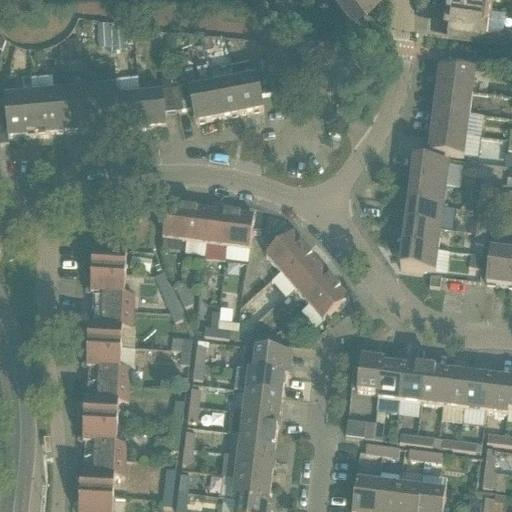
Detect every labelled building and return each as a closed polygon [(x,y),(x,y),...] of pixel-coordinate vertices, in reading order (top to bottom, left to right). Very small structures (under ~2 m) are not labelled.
[(285,9),(286,0),(275,0),(275,8),(285,9)] [(297,0),(286,0),(285,9),(296,10),(297,0)] [(370,0),(343,0),(353,13),(370,0)] [(484,10),(484,6),(443,1),(441,12),(445,12),(444,22),(448,22),(447,34),(500,41),(502,29),(486,27),(488,10),(484,10)] [(364,12),(363,23),(373,24),(375,13),(364,12)] [(108,28),(96,29),(99,53),(110,52),(108,28)] [(124,31),(112,32),(114,56),(126,55),(124,31)] [(134,44),(133,31),(124,32),(125,44),(134,44)] [(213,53),(211,41),(202,42),(205,55),(213,53)] [(60,50),(62,65),(82,62),(79,43),(65,45),(66,49),(60,50)] [(254,65),(231,69),(234,85),(241,118),(264,114),(261,99),(273,97),(269,74),(256,76),(254,65)] [(109,85),(116,84),(114,68),(107,68),(109,85)] [(472,97),(475,74),(440,70),(437,92),(472,97)] [(66,89),(65,72),(58,73),(60,90),(66,89)] [(60,90),(58,73),(51,73),(53,90),(60,90)] [(15,79),(8,78),(5,94),(12,95),(15,79)] [(241,118),(234,85),(212,89),(219,123),(241,118)] [(189,89),(175,92),(179,115),(192,112),(195,127),(219,123),(212,89),(190,94),(189,89)] [(64,138),(119,133),(120,133),(117,102),(118,102),(116,90),(60,96),(64,138)] [(162,97),(140,100),(143,133),(166,131),(165,116),(179,115),(175,92),(162,93),(162,97)] [(469,118),(472,97),(437,92),(435,114),(469,118)] [(8,140),(8,143),(9,143),(64,138),(60,96),(4,101),(6,120),(7,132),(8,140)] [(140,100),(118,102),(117,102),(120,133),(119,133),(119,136),(143,133),(140,100)] [(467,140),(469,118),(435,114),(432,135),(467,140)] [(322,151),(346,156),(350,138),(326,132),(322,151)] [(464,162),(467,140),(432,135),(429,158),(464,162)] [(0,140),(0,148),(9,148),(9,143),(8,143),(8,140),(0,140)] [(446,190),(449,168),(414,164),(411,186),(446,190)] [(492,196),(493,186),(482,184),(481,195),(492,196)] [(444,212),(445,197),(446,190),(411,186),(409,207),(444,212)] [(490,207),(492,196),(481,195),(480,205),(490,207)] [(441,233),(444,212),(409,207),(406,229),(441,233)] [(185,246),(189,211),(167,209),(163,243),(185,246)] [(206,249),(211,214),(189,211),(185,246),(206,249)] [(206,249),(228,251),(233,217),(211,214),(206,249)] [(254,220),(233,217),(228,251),(250,254),(252,240),(254,220)] [(486,239),(487,228),(477,227),(475,238),(486,239)] [(438,255),(441,233),(406,229),(403,250),(438,255)] [(266,260),(279,275),(280,276),(307,254),(293,237),(283,245),(278,239),(268,247),(274,253),(266,260)] [(485,250),(486,239),(475,238),(474,248),(485,250)] [(435,277),(438,257),(438,255),(403,250),(400,273),(435,277)] [(508,291),(511,260),(511,255),(490,253),(486,288),(508,291)] [(321,270),(307,254),(280,276),(295,293),(321,270)] [(126,278),(127,258),(93,256),(92,277),(126,278)] [(335,287),(321,270),(295,293),(309,309),(335,287)] [(92,277),(91,290),(86,295),(89,298),(93,299),(93,313),(133,315),(134,299),(124,299),(126,278),(92,277)] [(164,279),(156,281),(161,294),(169,291),(164,279)] [(440,293),(441,282),(431,281),(429,291),(440,293)] [(175,289),(180,300),(188,297),(183,285),(175,289)] [(350,303),(335,287),(309,309),(324,326),(350,303)] [(175,303),(169,291),(161,294),(167,306),(175,303)] [(193,308),(188,297),(180,300),(185,312),(193,308)] [(179,313),(175,303),(167,306),(171,317),(179,313)] [(88,351),(121,352),(123,333),(132,333),(133,315),(93,313),(92,330),(87,330),(84,333),(89,339),(88,351)] [(180,315),(179,313),(171,317),(172,319),(176,327),(184,324),(180,315)] [(206,332),(205,341),(217,342),(218,334),(206,332)] [(218,334),(217,342),(229,344),(231,335),(218,334)] [(255,347),(256,338),(244,337),(243,345),(255,347)] [(268,349),(269,340),(256,338),(255,347),(268,349)] [(192,355),(194,342),(175,340),(173,353),(182,354),(192,355)] [(280,350),(281,342),(269,340),(268,349),(280,350)] [(121,352),(88,351),(88,364),(82,369),(85,373),(89,373),(89,389),(129,391),(130,374),(120,373),(121,352)] [(197,351),(195,368),(204,369),(206,352),(197,351)] [(292,358),(272,355),(245,352),(242,374),(285,379),(285,380),(289,380),(292,358)] [(191,368),(192,355),(182,354),(181,367),(191,368)] [(383,368),(384,368),(384,363),(362,360),(357,396),(378,399),(379,399),(383,368)] [(202,386),(204,369),(195,368),(193,384),(202,386)] [(379,403),(377,416),(398,418),(400,406),(404,370),(384,368),(383,368),(379,399),(378,399),(378,403),(379,403)] [(404,370),(400,406),(421,409),(426,373),(404,370)] [(282,401),(285,380),(285,379),(242,374),(237,373),(234,395),(246,396),(282,401)] [(443,411),(447,376),(426,373),(421,409),(443,411)] [(464,414),(469,378),(447,376),(443,411),(464,414)] [(486,417),(490,381),(469,378),(464,414),(486,417)] [(511,384),(490,381),(486,417),(508,420),(508,415),(511,384)] [(80,407),(85,413),(84,426),(117,428),(119,407),(129,408),(129,391),(89,389),(88,404),(83,404),(80,407)] [(192,394),(190,411),(199,412),(201,395),(192,394)] [(279,422),(282,401),(246,396),(244,417),(243,418),(279,422)] [(176,404),(175,416),(184,418),(186,405),(176,404)] [(197,428),(199,412),(190,411),(188,427),(197,428)] [(277,443),(279,422),(243,418),(244,417),(231,415),(228,436),(241,438),(241,439),(277,443)] [(183,430),(184,418),(175,416),(173,428),(183,430)] [(117,428),(84,426),(83,438),(78,444),(81,447),(85,447),(84,464),(125,467),(126,448),(116,447),(117,428)] [(373,445),(375,428),(367,427),(364,444),(373,445)] [(181,442),(183,430),(173,428),(171,441),(181,442)] [(382,446),(384,429),(375,428),(373,445),(382,446)] [(187,437),(185,454),(193,455),(195,438),(187,437)] [(274,465),(277,443),(241,439),(238,460),(274,465)] [(416,450),(417,441),(400,439),(399,448),(416,450)] [(503,450),(504,441),(488,439),(487,448),(503,450)] [(180,454),(181,442),(171,441),(170,453),(180,454)] [(432,452),(434,443),(417,441),(416,450),(432,452)] [(511,451),(511,442),(504,441),(503,450),(511,451)] [(459,455),(460,447),(443,444),(442,453),(459,455)] [(475,457),(476,449),(460,447),(459,455),(475,457)] [(382,461),(383,452),(366,450),(365,459),(382,461)] [(398,463),(399,454),(383,452),(382,461),(398,463)] [(191,471),(193,455),(185,454),(182,470),(191,471)] [(493,477),(495,461),(496,455),(487,454),(485,476),(493,477)] [(425,466),(426,457),(409,455),(408,464),(425,466)] [(441,468),(442,459),(426,457),(425,466),(441,468)] [(271,486),(274,465),(238,460),(235,482),(271,486)] [(76,481),(81,487),(80,500),(114,502),(115,481),(125,482),(125,467),(84,464),(84,479),(79,478),(76,481)] [(176,476),(168,474),(166,487),(174,488),(176,476)] [(396,511),(400,490),(401,478),(380,476),(378,487),(375,511),(396,511)] [(491,494),(493,477),(485,476),(483,493),(491,494)] [(181,480),(179,496),(188,498),(190,481),(181,480)] [(224,481),(221,502),(237,504),(268,508),(268,507),(271,486),(235,482),(224,481)] [(375,511),(378,487),(356,484),(352,511),(375,511)] [(173,500),(174,488),(166,487),(164,499),(173,500)] [(418,511),(421,493),(400,490),(396,511),(418,511)] [(443,511),(444,507),(445,496),(421,493),(418,511),(443,511)] [(186,511),(188,498),(179,496),(177,511),(186,511)] [(169,511),(171,511),(173,500),(164,499),(162,511),(169,511)] [(113,511),(114,502),(80,500),(79,511),(113,511)] [(492,511),(493,504),(485,503),(483,511),(492,511)]
